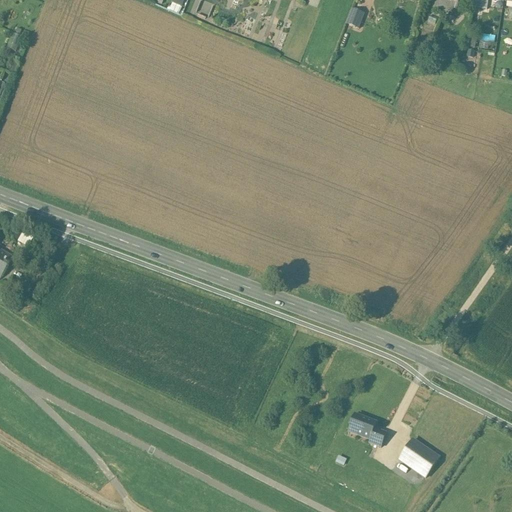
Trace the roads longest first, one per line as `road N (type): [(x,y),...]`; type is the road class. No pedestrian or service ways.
road 1 (secondary): [(511,405),(342,324),(0,195)]
road 2 (track): [(0,332),(76,388),(325,511)]
road 3 (track): [(511,246),(419,377),(376,467)]
road 4 (track): [(0,370),(76,439),(134,511)]
road 5 (track): [(0,439),(134,511)]
